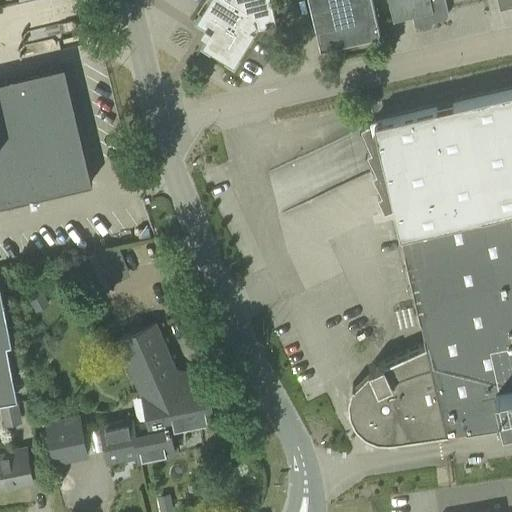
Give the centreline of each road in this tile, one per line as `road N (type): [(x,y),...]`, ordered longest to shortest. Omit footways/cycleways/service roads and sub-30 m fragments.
road 1 (unclassified): [(302,511),(300,455),(156,123)]
road 2 (unclassified): [(511,40),(156,123)]
road 3 (unclassified): [(156,123),(127,0)]
